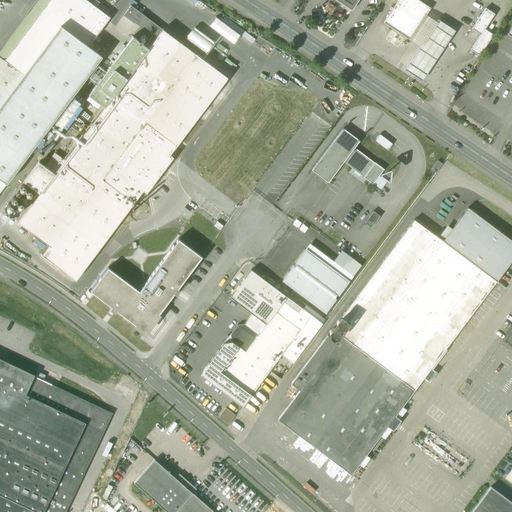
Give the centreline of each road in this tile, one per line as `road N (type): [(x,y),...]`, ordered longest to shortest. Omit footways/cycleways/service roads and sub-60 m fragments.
road 1 (secondary): [(511,177),(243,0)]
road 2 (unclassified): [(146,371),(302,511)]
road 3 (unclassified): [(0,266),(62,303),(146,371)]
road 4 (unclassified): [(146,371),(252,231)]
road 5 (unknown): [(251,451),(276,444),(363,496)]
